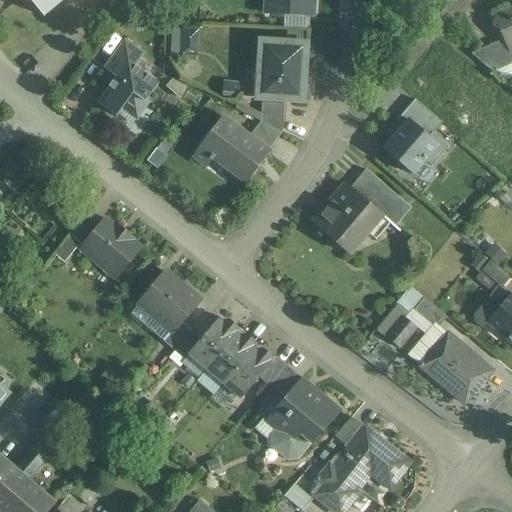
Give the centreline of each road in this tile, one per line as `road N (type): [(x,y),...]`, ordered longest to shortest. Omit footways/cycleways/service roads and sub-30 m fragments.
road 1 (residential): [(474,460),(236,271)]
road 2 (residential): [(353,0),(344,72),(313,161),(236,271)]
road 3 (residential): [(236,271),(66,134)]
